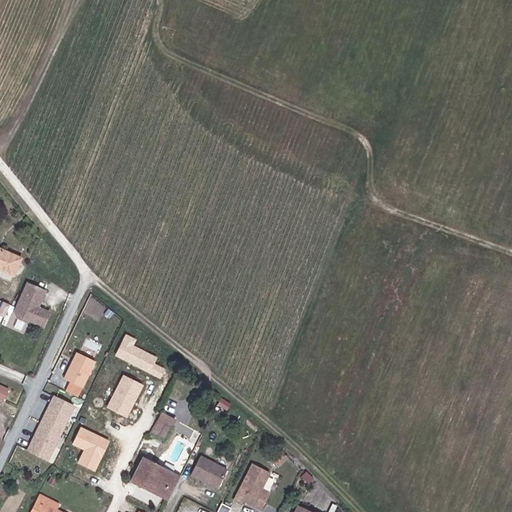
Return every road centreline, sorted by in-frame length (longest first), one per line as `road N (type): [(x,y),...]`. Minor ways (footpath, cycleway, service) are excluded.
road 1 (track): [(0,466),(88,271),(292,437),(368,511)]
road 2 (track): [(0,163),(88,271)]
